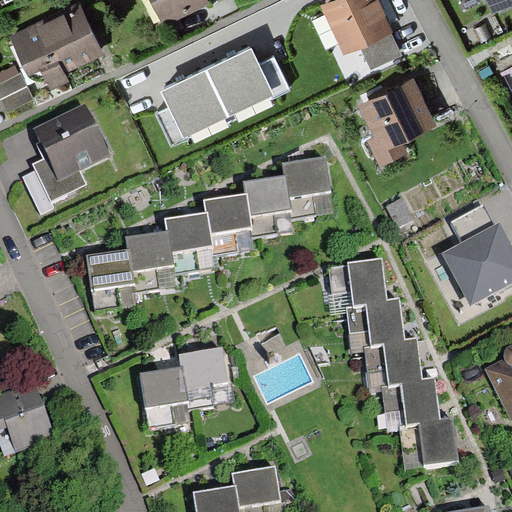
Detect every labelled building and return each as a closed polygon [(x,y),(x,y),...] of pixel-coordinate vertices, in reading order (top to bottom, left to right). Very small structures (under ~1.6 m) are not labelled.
[(205,0),(154,0),(164,20),(205,0)] [(320,0),(328,15),(320,19),(329,39),(336,36),(342,49),(358,42),(392,28),(393,27),(385,9),(387,8),(383,0),(320,0)] [(104,50),(81,1),(11,33),(28,70),(41,64),(51,86),(70,77),(66,67),(104,50)] [(203,7),(173,21),(180,37),(210,23),(203,7)] [(402,52),(392,28),(358,42),(368,67),(402,52)] [(231,50),(206,61),(230,108),(272,88),(275,95),(291,87),(275,54),(261,61),(251,40),(231,50)] [(187,129),(230,108),(206,61),(181,74),(162,83),(171,103),(155,110),(172,145),(190,136),(187,129)] [(22,71),(0,80),(0,93),(6,108),(34,96),(22,71)] [(436,122),(414,76),(359,102),(373,132),(366,136),(378,162),(405,149),(400,139),(436,122)] [(110,158),(85,107),(31,133),(45,161),(35,166),(38,172),(52,202),(87,186),(81,173),(110,158)] [(335,216),(327,162),(307,164),(286,166),(287,180),(266,182),(245,184),(246,198),(225,200),(204,202),(206,217),(185,219),(165,221),(167,236),(147,238),(128,240),(130,256),(111,258),(91,261),(97,312),(136,307),(134,293),(176,288),(174,274),(218,268),(216,257),(255,252),(254,241),(295,235),(293,221),(335,216)] [(52,202),(38,172),(23,179),(43,219),(57,213),(52,202)] [(403,199),(387,208),(398,227),(414,218),(403,199)] [(511,246),(499,223),(494,226),(483,206),(452,223),(463,243),(442,254),(470,307),(511,283),(511,246)] [(383,264),(331,270),(336,316),(349,315),(354,354),(367,352),(372,393),(385,392),(390,432),(404,430),(408,469),(459,463),(456,442),(453,421),(441,423),(438,403),(436,383),(423,384),(420,363),(418,343),(404,344),(402,324),(399,303),(387,304),(385,284),(383,264)] [(506,364),(488,373),(511,420),(511,419),(511,349),(510,350),(506,355),(505,360),(506,364)] [(224,396),(220,364),(199,366),(178,368),(180,383),(160,385),(141,388),(144,419),(185,415),(183,401),(224,396)] [(0,442),(6,456),(57,435),(34,382),(0,395),(0,442)] [(236,490),(239,511),(283,511),(277,469),(257,472),(234,475),(236,490)] [(239,511),(236,490),(218,493),(196,496),(197,511),(239,511)]
